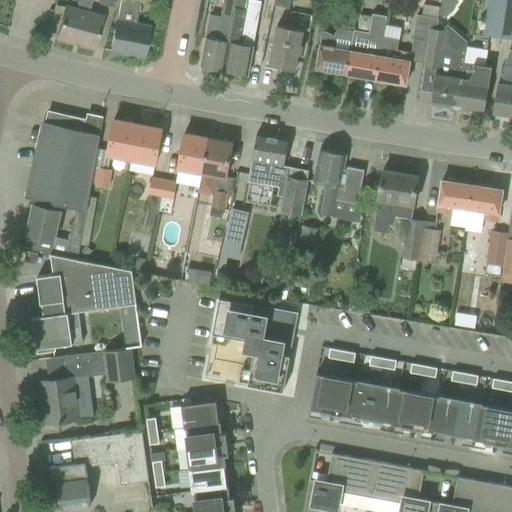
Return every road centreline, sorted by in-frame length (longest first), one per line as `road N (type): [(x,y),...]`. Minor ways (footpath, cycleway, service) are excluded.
road 1 (residential): [(511,147),(170,96)]
road 2 (residential): [(271,511),(262,433),(511,476)]
road 3 (residential): [(22,511),(0,350)]
road 4 (residential): [(170,96),(11,65)]
